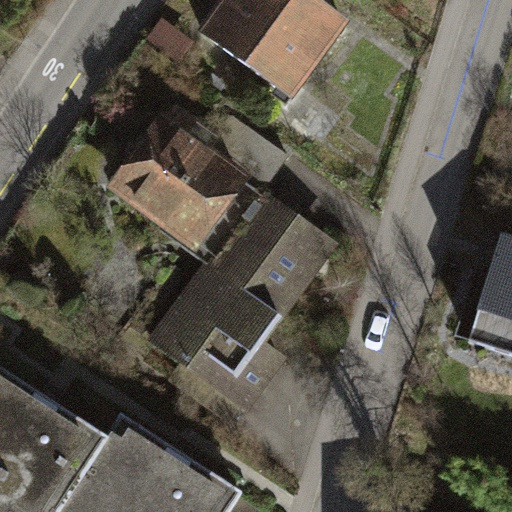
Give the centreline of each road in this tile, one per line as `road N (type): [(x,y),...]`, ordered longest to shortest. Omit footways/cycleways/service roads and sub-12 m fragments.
road 1 (residential): [(499,0),(335,511)]
road 2 (tertiary): [(0,174),(113,0)]
